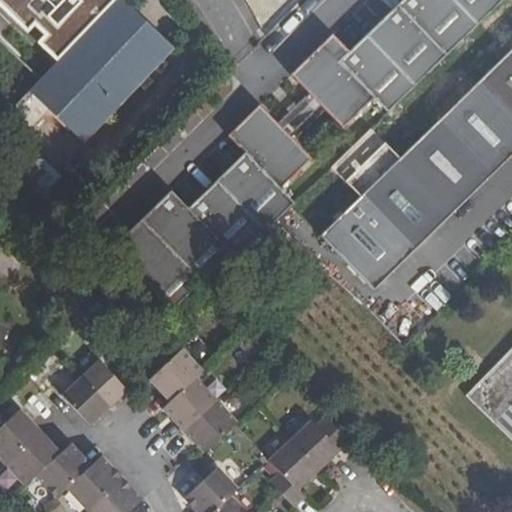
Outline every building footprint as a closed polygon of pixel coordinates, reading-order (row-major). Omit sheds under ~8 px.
[(172,51),(119,0),(116,0),(47,71),(0,119),(0,137),(11,148),(19,140),(50,108),(83,142),(172,51)] [(292,78),(314,99),(412,0),(407,0),(350,56),(333,38),(292,78)] [(376,99),(390,114),(506,0),(412,0),(314,99),(344,129),(376,99)] [(394,303),(511,190),(511,85),(341,250),(394,303)] [(280,195),(314,163),(260,108),(229,138),(246,156),(189,210),(172,193),(111,252),(173,317),(289,205),(280,195)] [(11,148),(2,158),(42,197),(59,179),(19,140),(11,148)] [(0,350),(8,333),(0,329),(0,350)] [(150,378),(171,400),(197,376),(204,369),(182,347),(150,378)] [(495,426),(511,410),(511,408),(511,351),(467,397),(495,426)] [(98,358),(80,375),(110,406),(128,389),(98,358)] [(110,406),(80,375),(63,392),(69,399),(92,423),(110,406)] [(171,400),(165,406),(184,428),(216,397),(197,376),(171,400)] [(216,397),(184,428),(205,450),(236,420),(216,397)] [(0,426),(0,454),(7,462),(41,429),(34,420),(20,406),(0,426)] [(511,410),(495,426),(511,443),(511,410)] [(324,468),(353,440),(327,413),(318,421),(313,416),(293,435),(324,468)] [(7,462),(27,485),(37,476),(62,452),(41,429),(7,462)] [(303,488),(324,468),(293,435),(271,456),(283,470),(275,478),(282,485),(298,503),(308,494),(303,488)] [(72,442),(62,452),(37,476),(57,498),(69,487),(93,464),(72,442)] [(105,454),(93,464),(69,487),(89,509),(124,475),(105,454)] [(188,493),(204,511),(210,511),(234,490),(242,483),(221,462),(188,493)] [(126,511),(144,496),(124,475),(89,509),(91,511),(126,511)] [(210,511),(253,511),(254,511),(234,490),(210,511)]
